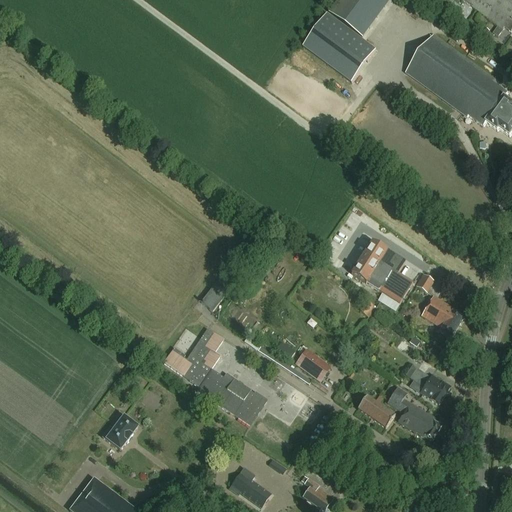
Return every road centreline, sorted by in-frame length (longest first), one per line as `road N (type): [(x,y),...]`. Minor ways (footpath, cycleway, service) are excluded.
road 1 (unclassified): [(435,477),(214,327)]
road 2 (secondary): [(479,511),(486,375)]
road 3 (unclassified): [(435,477),(466,378),(486,375)]
